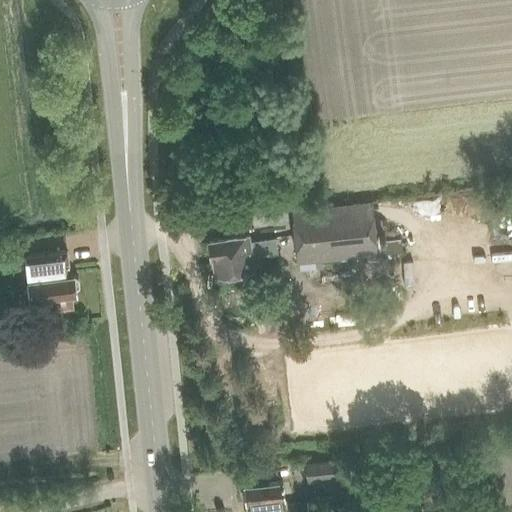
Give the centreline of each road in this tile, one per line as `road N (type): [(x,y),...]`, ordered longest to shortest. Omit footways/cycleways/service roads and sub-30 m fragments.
road 1 (secondary): [(160,511),(131,237)]
road 2 (secondary): [(90,0),(131,237)]
road 3 (secondary): [(131,237),(134,0)]
road 4 (track): [(155,457),(0,475)]
